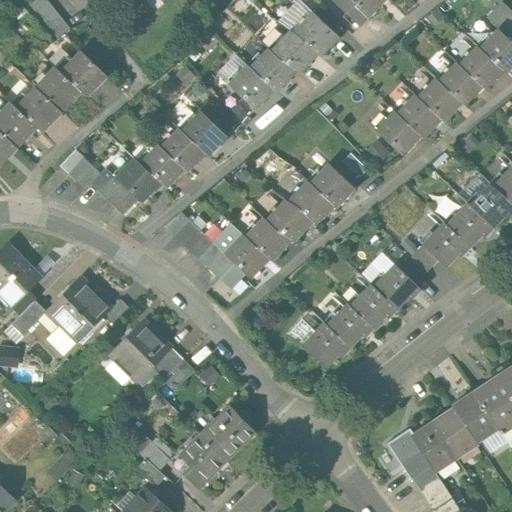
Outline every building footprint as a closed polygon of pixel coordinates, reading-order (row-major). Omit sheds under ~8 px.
[(51,0),(34,0),(27,6),(34,15),(52,1),(51,0)] [(332,0),(361,27),(385,0),(332,0)] [(52,1),(34,15),(41,23),(59,9),(52,1)] [(498,6),(486,19),(494,27),(510,10),(501,3),(498,6)] [(59,9),(41,23),(48,32),(66,18),(59,9)] [(511,12),(510,10),(494,27),(498,30),(502,34),(511,24),(511,12)] [(312,14),(294,32),(317,54),(320,57),(338,39),(312,14)] [(66,18),(48,32),(56,42),(74,28),(66,18)] [(511,24),(502,34),(510,41),(511,39),(511,24)] [(291,30),(273,48),(296,70),(299,73),(317,54),(294,32),(291,30)] [(498,30),(480,50),(503,71),(505,73),(511,65),(511,43),(510,41),(502,34),(498,30)] [(270,46),(253,64),(275,86),(278,89),(296,70),(273,48),(270,46)] [(480,50),(477,47),(459,66),(481,87),(485,90),(503,71),(480,50)] [(109,74),(84,50),(64,70),(84,89),(90,95),(109,74)] [(253,64),(250,62),(231,81),(257,105),(275,86),(253,64)] [(459,66),(456,63),(438,82),(460,103),(463,105),(481,87),(459,66)] [(64,70),(57,64),(38,84),(65,109),(84,89),(64,70)] [(438,82),(435,79),(417,98),(440,119),(443,122),(460,103),(438,82)] [(65,109),(38,84),(19,104),(39,123),(45,129),(65,109)] [(417,98),(414,95),(397,114),(419,135),(422,138),(440,119),(417,98)] [(19,104),(14,100),(0,114),(0,125),(20,144),(39,123),(19,104)] [(202,108),(184,127),(207,149),(209,151),(227,132),(202,108)] [(397,114),(394,112),(377,130),(402,154),(419,135),(397,114)] [(20,144),(0,125),(0,161),(2,163),(20,144)] [(182,125),(164,144),(186,165),(189,168),(207,149),(184,127),(182,125)] [(164,144),(161,141),(143,160),(162,178),(168,184),(186,165),(164,144)] [(80,148),(65,163),(73,170),(87,155),(80,148)] [(143,160),(137,154),(119,174),(126,180),(134,188),(142,196),(144,197),(162,178),(143,160)] [(87,155),(73,170),(81,178),(96,163),(87,155)] [(96,163),(81,178),(89,186),(94,180),(104,170),(96,163)] [(104,170),(94,180),(102,188),(117,172),(109,165),(104,170)] [(353,188),(328,165),(310,184),(333,205),(335,207),(353,188)] [(511,169),(494,188),(511,204),(511,169)] [(117,172),(102,188),(111,196),(126,180),(119,174),(117,172)] [(126,180),(111,196),(119,204),(134,188),(126,180)] [(310,184),(308,181),(290,200),(312,221),(315,224),(333,205),(310,184)] [(511,204),(494,188),(491,185),(471,207),(493,228),(505,215),(508,218),(511,214),(511,204)] [(134,188),(119,204),(127,212),(142,196),(134,188)] [(287,198),(270,217),(292,238),(294,240),(312,221),(290,200),(287,198)] [(471,207),(468,204),(447,226),(469,247),(482,234),(485,237),(493,228),(471,207)] [(185,209),(169,225),(178,233),(193,217),(185,209)] [(270,217),(267,215),(249,233),(272,254),(274,256),(292,238),(270,217)] [(193,217),(178,233),(186,241),(201,225),(193,217)] [(447,226),(444,223),(423,245),(447,267),(459,255),(461,256),(469,247),(447,226)] [(201,225),(186,241),(194,249),(210,232),(201,225)] [(249,233),(246,230),(228,250),(238,259),(253,274),(272,254),(249,233)] [(210,232),(194,249),(202,257),(218,240),(210,232)] [(218,240),(202,257),(210,264),(226,248),(218,240)] [(26,254),(13,241),(0,253),(0,279),(6,286),(2,290),(16,304),(32,288),(29,285),(42,273),(25,256),(26,254)] [(226,248),(210,264),(222,276),(238,259),(228,250),(226,248)] [(395,265),(373,287),(397,310),(409,298),(411,300),(420,290),(395,265)] [(84,276),(51,309),(65,322),(51,336),(67,353),(81,338),(81,339),(108,312),(114,306),(84,276)] [(373,287),(372,286),(351,307),(374,329),(385,317),(388,319),(397,310),(373,287)] [(114,306),(108,312),(116,321),(133,304),(124,296),(114,306)] [(33,303),(15,321),(26,333),(45,314),(33,303)] [(351,307),(349,305),(328,327),(351,348),(362,336),(364,338),(374,329),(351,307)] [(174,345),(146,317),(114,350),(142,378),(156,364),(173,346),(174,345)] [(328,327),(325,324),(316,333),(302,320),(292,331),(305,344),(304,346),(327,368),(339,356),(342,358),(351,348),(328,327)] [(0,355),(21,363),(29,342),(0,331),(0,355)] [(173,346),(156,364),(167,375),(184,357),(173,346)] [(511,368),(500,377),(511,395),(511,368)] [(511,424),(511,395),(500,377),(474,394),(497,429),(499,433),(511,424)] [(474,394),(473,393),(452,407),(454,410),(476,443),(497,429),(474,394)] [(232,402),(203,430),(227,453),(241,439),(242,441),(256,427),(232,402)] [(454,410),(433,423),(457,459),(478,445),(476,443),(454,410)] [(435,473),(457,459),(433,423),(412,438),(435,473)] [(227,453),(203,430),(184,450),(196,461),(188,468),(203,481),(217,466),(216,465),(227,453)] [(173,454),(156,438),(146,449),(150,453),(162,465),(173,454)] [(162,465),(150,453),(140,464),(157,480),(167,469),(162,465)] [(438,478),(425,458),(406,471),(419,491),(438,478)] [(0,511),(1,511),(18,496),(0,477),(0,511)] [(438,478),(419,491),(426,501),(445,489),(445,488),(438,478)] [(149,481),(138,493),(145,499),(134,511),(172,511),(177,507),(149,481)] [(445,489),(426,501),(432,511),(452,499),(445,489)] [(452,499),(432,511),(456,511),(459,510),(452,499)]
